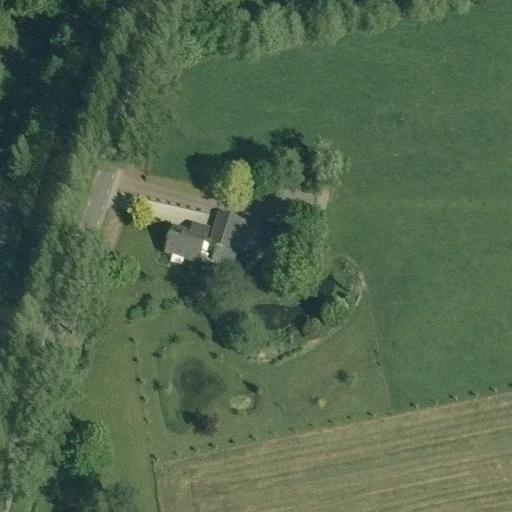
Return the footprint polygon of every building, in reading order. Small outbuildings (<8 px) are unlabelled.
[(370,20),(380,18),(379,10),(368,12),(370,20)] [(298,214),(295,229),(307,231),(310,216),(298,214)] [(256,256),(265,228),(219,215),(209,246),(243,256),(244,252),(256,256)] [(186,261),(199,265),(210,232),(207,231),(192,226),(190,234),(173,229),(165,254),(172,256),(186,261)] [(280,243),(288,245),(301,248),(305,233),(284,227),(280,243)] [(301,248),(288,245),(285,256),(298,259),(301,248)]
